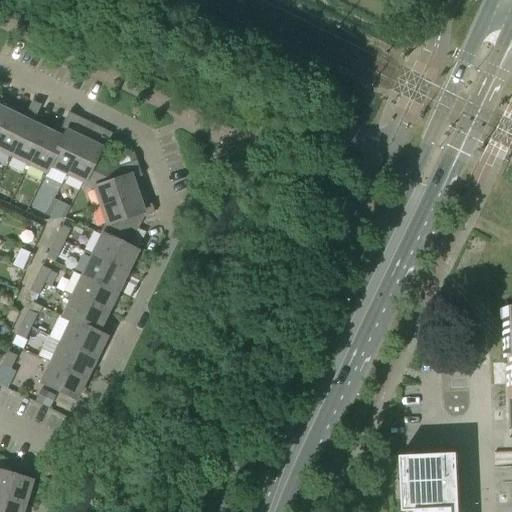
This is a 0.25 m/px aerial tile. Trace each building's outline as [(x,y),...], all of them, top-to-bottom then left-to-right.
[(0,134),(10,114),(0,108),(0,100),(1,98),(0,96),(0,134)] [(0,134),(0,152),(11,158),(37,104),(32,101),(23,120),(10,114),(0,134)] [(11,158),(27,165),(44,130),(31,124),(40,105),(37,104),(11,158)] [(27,165),(44,174),(73,115),(68,113),(60,129),(64,131),(61,138),(44,130),(27,165)] [(49,169),(64,176),(82,140),(69,133),(77,117),(73,115),(44,174),(46,175),(49,169)] [(81,184),(103,138),(100,137),(96,146),(82,140),(64,176),(81,184)] [(103,225),(79,275),(116,293),(136,251),(126,246),(142,213),(143,216),(153,213),(150,204),(140,207),(131,180),(141,176),(133,153),(115,160),(113,167),(96,159),(101,148),(104,150),(108,141),(103,138),(81,184),(91,189),(103,225)] [(45,215),(54,219),(55,219),(59,211),(49,206),(45,215)] [(54,238),(63,242),(69,230),(60,225),(54,238)] [(57,254),(63,242),(54,238),(48,250),(57,254)] [(50,271),(40,266),(34,279),(43,283),(50,271)] [(69,296),(106,313),(116,293),(79,275),(69,296)] [(34,279),(28,292),(37,296),(43,283),(34,279)] [(69,296),(59,317),(104,339),(105,337),(96,333),(106,313),(69,296)] [(506,398),(506,399),(507,399),(511,398),(511,309),(500,311),(502,364),(504,364),(506,398)] [(21,323),(30,328),(36,315),(27,310),(21,323)] [(58,342),(94,359),(104,339),(59,317),(58,318),(67,322),(58,342)] [(24,340),(30,328),(21,323),(15,335),(24,340)] [(58,342),(48,361),(84,379),(94,359),(58,342)] [(10,369),(16,356),(7,352),(0,365),(10,369)] [(48,361),(38,383),(74,400),(84,379),(48,361)] [(53,396),(40,390),(35,401),(48,407),(53,396)] [(453,511),(453,510),(453,508),(452,508),(446,509),(445,482),(452,481),(451,470),(450,454),(405,456),(399,456),(399,458),(400,458),(403,481),(400,482),(400,483),(403,483),(402,510),(401,510),(401,511),(409,511),(408,511),(453,511)] [(0,472),(0,495),(24,503),(30,481),(0,472)] [(0,495),(0,511),(21,511),(24,503),(0,495)]
